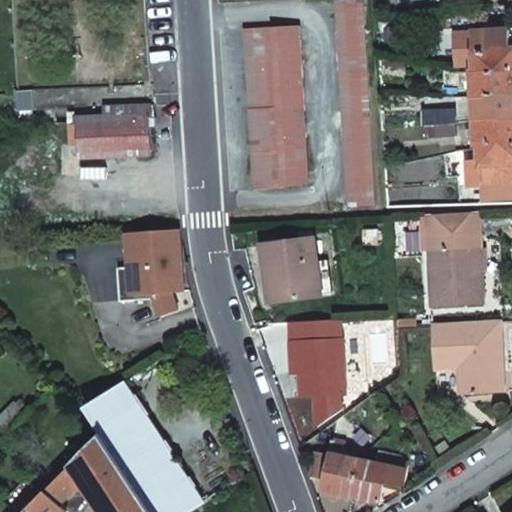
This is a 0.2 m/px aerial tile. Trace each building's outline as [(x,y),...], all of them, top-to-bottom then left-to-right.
[(363,0),(337,0),(348,207),(375,205),(363,0)] [(507,22),(482,24),(483,32),(508,30),(507,22)] [(309,185),(299,26),(249,29),(259,188),(309,185)] [(245,29),(254,188),(259,188),(249,29),(245,29)] [(511,48),(511,49),(510,30),(508,30),(483,32),(473,32),(475,71),(473,71),(473,73),(474,95),(477,146),(480,146),(481,158),(482,185),(511,183),(511,48)] [(474,95),(473,73),(457,74),(459,96),(474,95)] [(152,117),(151,105),(129,106),(129,115),(69,117),(70,125),(78,125),(81,158),(151,156),(149,117),(152,117)] [(457,109),(423,110),(423,126),(425,126),(456,124),(457,124),(457,109)] [(456,124),(425,126),(427,139),(457,136),(456,124)] [(481,158),(468,159),(469,186),(482,185),(481,158)] [(511,183),(482,185),(482,200),(495,199),(494,189),(498,189),(499,196),(511,196),(511,183)] [(484,304),(482,272),(475,273),(473,249),(481,248),(479,212),(428,215),(433,307),(484,304)] [(185,291),(180,230),(126,232),(129,268),(133,268),(135,295),(153,293),(161,317),(179,310),(176,298),(174,292),(185,291)] [(304,240),(262,244),(270,303),(312,299),(307,264),(304,240)] [(473,249),(475,273),(482,272),(481,248),(473,249)] [(318,262),(307,264),(312,299),(323,298),(318,262)] [(500,323),(434,327),(437,366),(460,364),(460,369),(437,371),(439,395),(505,391),(500,323)] [(341,339),(291,342),(293,374),(300,373),(301,397),(345,395),(341,339)] [(300,373),(293,374),(294,398),(301,397),(300,373)] [(103,435),(71,467),(81,481),(101,511),(190,511),(203,503),(125,382),(85,407),(103,435)] [(395,406),(383,388),(375,393),(386,411),(395,406)] [(413,433),(404,420),(397,425),(405,438),(413,433)] [(352,496),(360,460),(358,460),(342,456),(345,442),(333,440),(330,454),(316,451),(311,475),(325,478),(323,489),(352,496)] [(386,487),(391,461),(393,455),(380,452),(377,464),(360,460),(352,496),(375,502),(382,503),(386,487)] [(393,455),(391,461),(386,487),(402,490),(407,465),(393,455)] [(26,511),(69,511),(62,505),(81,481),(71,467),(26,511)]
